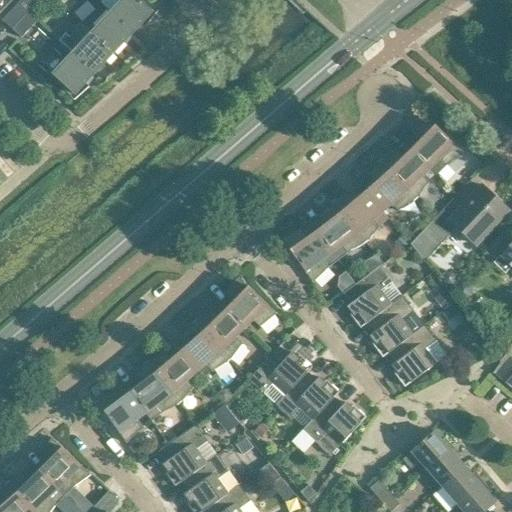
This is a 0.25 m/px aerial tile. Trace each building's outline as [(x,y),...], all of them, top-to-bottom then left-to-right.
[(21,0),(2,20),(12,30),(28,12),(31,9),(21,0)] [(31,9),(39,0),(21,0),(31,9)] [(145,27),(158,11),(145,1),(143,3),(138,0),(103,0),(100,3),(110,13),(133,34),(141,24),(145,27)] [(113,54),(133,34),(110,13),(104,20),(95,10),(81,23),(113,54)] [(12,30),(21,39),(38,21),(28,12),(12,30)] [(94,74),(113,54),(81,23),(69,38),(79,46),(72,54),(94,74)] [(86,84),(94,74),(72,54),(53,74),(65,86),(63,89),(74,101),(89,87),(86,84)] [(419,141),(411,149),(430,168),(437,175),(448,164),(460,156),(463,153),(443,135),(424,117),(422,120),(415,129),(411,133),(419,141)] [(422,176),(430,168),(411,149),(403,157),(395,149),(391,153),(382,159),(380,161),(415,200),(418,198),(426,186),(428,183),(422,176)] [(415,200),(380,161),(377,164),(370,172),(366,176),(374,185),(365,192),(382,212),(391,204),(398,212),(401,209),(413,202),(415,200)] [(482,186),(449,221),(475,246),(508,211),(482,186)] [(382,212),(365,192),(356,200),(349,191),(345,194),(335,200),(333,202),(366,243),(368,241),(377,230),(380,228),(373,220),(382,212)] [(366,243),(333,202),(330,204),(322,212),(318,216),(325,225),(316,232),(332,253),(341,246),(347,254),(350,251),(363,245),(366,243)] [(410,245),(424,263),(448,237),(432,222),(410,245)] [(332,253),(316,232),(307,238),(300,229),(296,232),(285,237),(282,240),(297,261),(312,283),(315,281),(325,270),(328,268),(322,260),(332,253)] [(511,242),(503,234),(484,254),(505,274),(511,268),(511,269),(511,242)] [(375,255),(362,263),(369,273),(382,265),(375,255)] [(402,296),(414,288),(395,259),(382,268),(402,296)] [(366,325),(402,296),(380,267),(343,294),(355,310),(349,314),(360,329),(366,325)] [(233,302),(225,310),(244,329),(252,320),(259,327),(262,324),(274,316),(277,314),(257,295),(238,278),(235,281),(229,290),(225,294),(233,302)] [(443,293),(434,300),(441,309),(450,302),(443,293)] [(382,358),(413,335),(412,334),(402,321),(414,312),(402,296),(366,325),(377,339),(371,344),(382,358)] [(456,315),(450,308),(442,314),(448,322),(456,315)] [(236,337),(244,329),(225,310),(217,318),(209,309),(205,313),(196,320),(194,322),(229,361),(231,359),(240,347),(242,344),(236,337)] [(427,327),(448,357),(460,349),(439,318),(427,327)] [(229,361),(194,322),(191,324),(184,333),(180,337),(188,345),(179,353),(196,373),(205,365),(212,373),(215,370),(227,363),(229,361)] [(423,326),(412,334),(413,335),(382,358),(388,354),(399,369),(393,373),(404,388),(446,356),(423,326)] [(285,396),(307,373),(312,368),(299,355),(294,360),(279,347),(248,380),(263,394),(272,384),(285,395),(285,396)] [(187,381),(196,373),(179,353),(170,360),(163,351),(159,355),(149,361),(146,363),(179,404),(182,402),(191,391),(194,388),(187,381)] [(179,404),(146,363),(144,365),(136,373),(132,376),(139,386),(130,392),(146,414),(145,414),(151,422),(164,412),(177,406),(179,404)] [(326,380),(324,382),(321,386),(307,373),(285,396),(285,395),(275,405),(290,419),(299,409),(312,420),(312,421),(334,398),(339,393),(326,380)] [(146,414),(130,392),(121,399),(114,390),(109,393),(99,398),(96,400),(111,421),(126,444),(129,442),(139,431),(142,429),(136,421),(145,414),(146,414)] [(353,405),(351,407),(348,411),(334,398),(312,421),(312,420),(302,430),(330,456),(366,418),(353,405)] [(217,425),(228,440),(247,426),(237,411),(217,425)] [(175,487),(181,483),(207,465),(218,457),(196,425),(159,452),(170,468),(164,472),(175,487)] [(427,470),(453,448),(444,438),(441,441),(434,433),(403,459),(411,469),(419,462),(427,470)] [(39,471),(58,490),(64,497),(75,486),(87,477),(90,475),(70,456),(52,438),(49,442),(42,451),(39,455),(47,463),(39,471)] [(246,438),(236,445),(243,456),(253,449),(246,438)] [(442,488),(465,467),(458,460),(461,458),(453,448),(427,470),(442,488)] [(203,511),(239,487),(218,457),(207,465),(181,483),(191,498),(185,502),(192,511),(203,511)] [(259,471),(271,486),(280,478),(269,464),(259,471)] [(448,511),(457,505),(483,482),(474,472),(471,475),(465,467),(442,488),(433,496),(446,511),(448,511)] [(49,498),(58,490),(39,471),(31,479),(23,471),(19,474),(9,481),(7,483),(33,511),(50,511),(53,508),(56,505),(49,498)] [(369,489),(385,507),(394,499),(378,481),(369,489)] [(491,492),(483,482),(457,505),(462,511),(483,511),(495,502),(488,494),(491,492)] [(33,511),(7,483),(5,485),(0,490),(0,505),(1,506),(0,507),(0,511),(33,511)] [(300,493),(310,504),(316,495),(309,485),(300,493)] [(257,511),(250,502),(239,487),(203,511),(257,511)] [(253,501),(258,511),(268,511),(273,510),(264,494),(253,501)] [(390,511),(399,505),(394,499),(385,507),(389,511),(390,511)]
